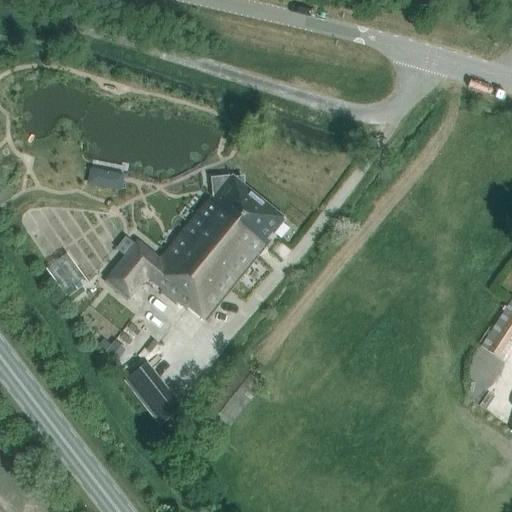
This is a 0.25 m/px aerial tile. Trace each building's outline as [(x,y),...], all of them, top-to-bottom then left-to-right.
[(213,194),(212,196),(160,260),(137,242),(106,280),(129,299),(147,278),(187,310),(188,308),(205,322),(271,241),(268,239),(284,220),(243,187),(242,178),(234,179),(229,175),(226,178),(212,180),(213,194)] [(121,254),(99,191),(33,214),(55,277),(121,254)] [(285,238),(297,248),(308,234),(295,225),(285,238)] [(511,297),(480,346),(497,358),(509,342),(511,336),(511,297)] [(126,351),(114,342),(111,346),(106,352),(105,353),(116,362),(126,351)] [(511,343),(509,342),(497,358),(502,362),(511,347),(511,343)] [(167,424),(191,404),(154,358),(129,378),(167,424)] [(475,390),(477,366),(469,365),(467,389),(475,390)] [(207,405),(190,427),(211,443),(225,424),(229,427),(232,425),(261,387),(237,367),(207,405)]
